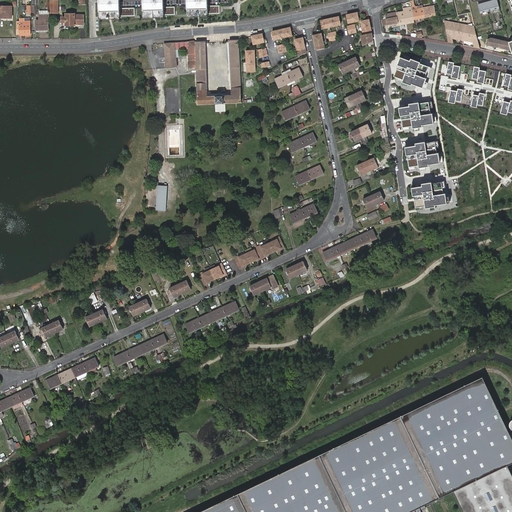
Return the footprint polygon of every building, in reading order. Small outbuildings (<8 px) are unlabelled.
[(135,16),(135,8),(120,8),(119,0),(99,0),(100,17),(107,17),(107,19),(114,19),(114,16),(120,16),(135,16)] [(143,0),(144,16),(150,15),(151,18),(158,18),(158,15),(164,15),(175,15),(175,7),(164,7),(163,0),(143,0)] [(187,0),(188,14),(194,14),(195,16),(202,16),(202,14),(208,14),(219,14),(219,9),(219,6),(208,6),(207,0),(187,0)] [(497,0),(491,0),(478,4),(481,14),(500,8),(497,0)] [(412,10),(414,20),(425,17),(423,8),(418,9),(418,6),(415,5),(414,1),(411,1),(412,7),(412,8),(412,10)] [(9,16),(9,5),(0,5),(0,18),(1,18),(1,16),(9,16)] [(11,5),(9,5),(9,16),(1,16),(1,18),(11,18),(11,5)] [(423,8),(425,17),(436,15),(434,6),(423,8)] [(396,13),(398,23),(414,20),(412,10),(412,8),(412,7),(403,9),(403,12),(396,13)] [(66,25),(74,25),(83,24),(83,12),(78,13),(78,15),(75,15),(74,14),(66,15),(66,17),(62,17),(62,22),(66,22),(66,25)] [(359,21),(357,13),(347,15),(349,23),(359,21)] [(386,19),(381,20),(382,26),(398,23),(396,13),(385,15),(386,19)] [(48,20),(49,20),(49,14),(40,15),(38,15),(38,20),(35,20),(35,30),(48,30),(48,20)] [(341,25),(339,17),(321,21),(323,29),(341,25)] [(361,35),(363,46),(373,41),(372,31),(369,19),(361,21),(364,34),(361,35)] [(16,22),(16,35),(30,34),(30,21),(20,22),(16,22)] [(459,25),(444,22),(449,43),(454,44),(453,40),(463,42),(459,25)] [(349,34),(357,32),(355,25),(348,27),(349,34)] [(475,28),(459,25),(463,42),(473,44),(474,48),(480,50),(477,38),(475,28)] [(290,28),(272,32),(274,40),(291,36),(290,28)] [(337,40),(336,32),(328,34),(330,42),(337,40)] [(262,34),(252,37),(253,45),(264,42),(262,34)] [(324,48),(321,34),(313,35),(316,49),(324,48)] [(295,39),(299,55),(307,51),(304,37),(295,39)] [(486,45),(511,51),(509,42),(492,38),(487,39),(486,45)] [(206,42),(196,42),(194,41),(183,42),(164,43),(166,67),(177,67),(176,57),(175,49),(175,47),(189,46),(189,49),(189,62),(188,62),(189,67),(197,67),(198,105),(241,103),(239,40),(230,40),(230,42),(232,95),(208,96),(206,42)] [(286,52),(284,45),(277,46),(279,54),(286,52)] [(265,49),(258,51),(259,58),(267,56),(265,49)] [(255,72),(254,51),(246,51),(247,72),(255,72)] [(356,57),(347,61),(352,69),(353,68),(360,66),(356,57)] [(352,69),(347,61),(338,65),(343,74),(352,69)] [(430,71),(401,61),(394,80),(423,90),(430,71)] [(460,65),(448,64),(446,77),(458,79),(460,65)] [(300,67),(288,73),(292,81),(304,76),(300,67)] [(486,71),(474,69),(472,82),(484,84),(486,71)] [(292,81),(288,73),(275,79),(279,87),(292,81)] [(511,78),(506,76),(502,89),(511,92),(511,78)] [(292,93),(294,96),(302,93),(299,87),(293,89),(294,92),(292,93)] [(383,101),(381,88),(378,89),(379,100),(374,102),(375,105),(383,101)] [(462,90),(450,89),(449,102),(461,104),(462,90)] [(354,95),(358,103),(366,99),(362,91),(354,95)] [(484,95),(472,93),(471,107),(483,108),(484,95)] [(356,104),(358,103),(354,95),(345,99),(349,107),(356,104)] [(294,105),(298,114),(311,108),(307,100),(294,105)] [(511,102),(503,101),(500,114),(511,116),(511,102)] [(430,104),(400,109),(404,132),(434,127),(430,104)] [(286,119),(298,114),(294,105),(282,111),(286,119)] [(359,112),(358,109),(345,114),(347,117),(359,112)] [(360,128),(364,136),(366,136),(372,133),(368,124),(360,128)] [(361,138),(364,136),(360,128),(351,132),(355,141),(361,138)] [(301,138),(305,146),(317,141),(314,132),(301,138)] [(293,152),(305,146),(301,138),(289,143),(293,152)] [(436,145),(407,149),(410,171),(439,167),(436,145)] [(366,162),(370,170),(378,166),(374,158),(366,162)] [(361,174),(370,170),(366,162),(357,165),(361,174)] [(308,170),(312,178),(324,173),(320,164),(308,170)] [(299,184),(312,178),(308,170),(296,175),(299,184)] [(167,186),(158,185),(156,210),(166,210),(167,186)] [(443,186),(414,190),(417,212),(446,208),(443,186)] [(381,191),(372,195),(376,204),(378,203),(384,200),(381,191)] [(376,204),(372,195),(363,199),(367,208),(374,205),(376,204)] [(302,208),(306,217),(318,211),(314,203),(302,208)] [(387,204),(381,206),(384,213),(391,210),(387,204)] [(285,214),(282,207),(273,211),(277,220),(282,217),(282,215),(285,214)] [(293,222),(306,217),(302,208),(289,214),(293,222)] [(378,215),(380,214),(378,210),(376,211),(368,215),(370,221),(379,217),(378,215)] [(364,242),(376,237),(372,229),(360,235),(364,242)] [(348,240),(351,248),(364,242),(360,235),(348,240)] [(276,239),(269,243),(273,252),(281,248),(280,247),(284,245),(280,237),(276,238),(276,239)] [(339,254),(351,248),(348,240),(335,246),(339,254)] [(260,246),(257,247),(261,256),(264,254),(265,255),(273,252),(269,243),(261,246),(260,246)] [(323,251),(327,259),(339,254),(335,246),(323,251)] [(254,250),(246,253),(250,262),(258,258),(258,257),(261,256),(257,247),(254,249),(254,250)] [(242,266),(250,262),(246,253),(238,257),(238,256),(235,258),(238,266),(242,265),(242,266)] [(298,273),(307,269),(303,261),(295,265),(298,273)] [(219,266),(211,269),(215,278),(223,275),(223,273),(226,272),(222,263),(222,264),(219,265),(219,266)] [(286,268),(290,277),(298,273),(295,265),(286,268)] [(203,272),(199,274),(203,283),(207,281),(207,282),(215,278),(211,269),(203,273),(203,272)] [(259,282),(262,290),(271,287),(272,289),(278,286),(273,275),(269,277),(270,280),(268,280),(267,278),(259,282)] [(178,284),(182,292),(191,289),(187,280),(178,284)] [(250,285),(254,294),(262,290),(259,282),(250,285)] [(174,297),(182,292),(178,284),(170,288),(174,297)] [(90,304),(97,301),(94,293),(87,296),(89,301),(90,304)] [(138,302),(142,311),(151,307),(147,298),(138,302)] [(222,306),(226,315),(238,309),(235,301),(222,306)] [(134,315),(142,311),(138,302),(130,306),(134,315)] [(210,312),(214,320),(226,315),(222,306),(210,312)] [(251,320),(246,307),(241,309),(247,323),(251,320)] [(11,310),(7,312),(10,320),(15,318),(11,310)] [(94,313),(98,322),(107,318),(103,310),(94,313)] [(202,326),(214,320),(210,312),(198,317),(202,326)] [(90,326),(98,322),(94,313),(85,318),(90,326)] [(190,332),(202,326),(198,317),(186,323),(190,332)] [(231,326),(230,324),(229,321),(227,318),(223,319),(228,328),(231,326)] [(51,324),(55,332),(63,328),(59,320),(51,324)] [(46,336),(55,332),(51,324),(42,328),(46,336)] [(7,334),(11,343),(19,339),(15,331),(7,334)] [(0,342),(2,347),(11,343),(7,334),(1,337),(0,337),(0,342)] [(151,340),(155,348),(167,342),(163,334),(151,340)] [(139,345),(143,353),(155,348),(151,340),(139,345)] [(130,359),(143,353),(139,345),(127,351),(130,359)] [(118,365),(130,359),(127,351),(114,356),(118,365)] [(87,371),(99,365),(95,357),(83,363),(87,371)] [(71,368),(74,377),(87,371),(83,363),(71,368)] [(72,378),(74,377),(71,368),(59,374),(62,382),(72,378)] [(46,380),(50,388),(62,382),(59,374),(46,380)] [(482,375),(318,453),(320,456),(346,511),(407,511),(453,490),(463,511),(511,511),(511,473),(507,464),(511,461),(511,418),(511,420),(509,421),(509,422),(508,420),(504,422),(482,375)] [(72,378),(62,382),(65,387),(74,383),(72,378)] [(22,401),(34,395),(30,387),(18,393),(22,401)] [(6,398),(10,407),(22,401),(18,393),(6,398)] [(0,410),(2,410),(10,407),(6,398),(0,401),(0,410)] [(346,511),(320,456),(239,495),(247,511),(346,511)] [(247,511),(239,495),(202,511),(247,511)]
